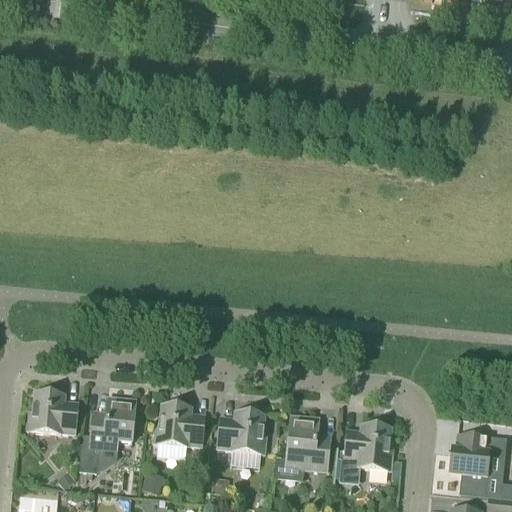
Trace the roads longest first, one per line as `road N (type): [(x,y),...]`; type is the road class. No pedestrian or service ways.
road 1 (residential): [(0,430),(15,365),(46,357),(388,390),(413,408),(422,428),(416,511)]
road 2 (unclassified): [(511,67),(0,1)]
